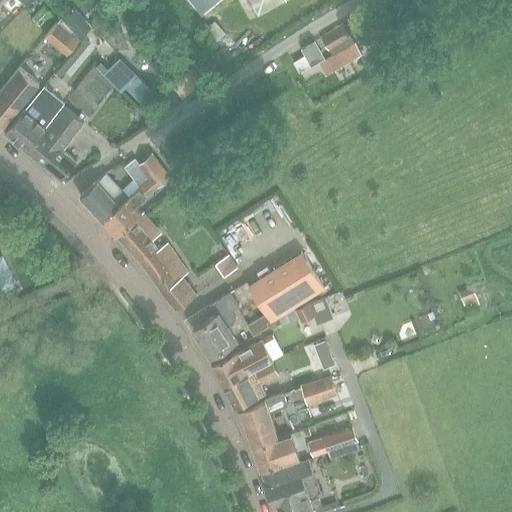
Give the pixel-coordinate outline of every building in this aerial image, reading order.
[(193,0),(202,10),(214,0),(193,0)] [(252,0),(259,11),(280,0),(252,0)] [(61,15),(45,36),(60,48),(70,35),(74,38),(75,37),(78,40),(80,37),(61,15)] [(332,55),(319,63),(326,74),(362,53),(355,41),(354,42),(350,35),(351,35),(343,22),(321,36),(332,55)] [(324,56),(315,39),(301,48),(310,64),(324,56)] [(100,64),(115,82),(133,66),(118,48),(100,64)] [(168,75),(178,88),(192,76),(182,63),(168,75)] [(0,126),(1,128),(39,82),(20,66),(0,89),(0,126)] [(39,96),(48,103),(66,82),(54,72),(33,96),(36,99),(39,96)] [(145,107),(157,95),(137,75),(125,87),(145,107)] [(27,104),(4,131),(28,150),(45,127),(45,126),(49,121),(27,104)] [(46,128),(28,150),(62,178),(62,179),(77,161),(63,149),(84,121),(63,105),(45,127),(46,128)] [(169,174),(151,154),(150,152),(138,163),(150,177),(157,185),(169,174)] [(150,177),(138,163),(134,158),(123,167),(140,186),(150,177)] [(127,197),(106,172),(81,194),(103,219),(127,197)] [(135,204),(157,185),(150,177),(140,186),(127,197),(103,219),(116,234),(136,217),(142,212),(135,204)] [(159,247),(136,217),(116,234),(140,260),(177,308),(198,292),(184,274),(190,270),(168,241),(159,247)] [(213,252),(220,265),(232,259),(225,245),(213,252)] [(268,311),(269,311),(273,318),(325,286),(302,250),(251,283),(268,311)] [(3,256),(0,257),(0,282),(3,289),(16,283),(3,256)] [(477,300),(472,290),(460,295),(464,305),(477,300)] [(216,314),(194,327),(210,354),(236,339),(228,325),(236,317),(231,309),(238,305),(231,292),(210,304),(216,314)] [(315,314),(318,323),(334,317),(326,296),(309,302),(296,308),(303,320),(315,314)] [(223,384),(251,371),(251,370),(250,368),(272,357),(263,339),(241,350),(240,349),(212,363),(223,384)] [(251,371),(223,384),(234,407),(240,405),(265,393),(261,383),(278,373),(271,359),(251,370),(251,371)] [(308,402),(337,393),(331,374),(302,384),(308,402)] [(278,435),(270,411),(288,404),(283,391),(264,398),(264,399),(240,407),(253,445),(277,437),(291,432),(290,430),(278,435)] [(327,450),(357,439),(352,425),(322,436),(327,450)] [(298,455),(291,432),(277,437),(253,445),(260,469),(298,455)] [(309,457),(263,474),(273,503),(277,501),(280,511),(317,511),(324,510),(318,495),(322,493),(309,457)]
